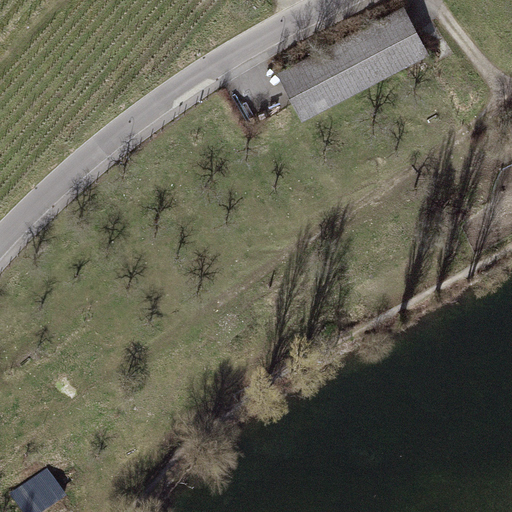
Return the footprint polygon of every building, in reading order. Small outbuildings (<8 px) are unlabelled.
[(278,70),(303,118),(432,51),(407,3),(278,70)] [(357,245),(374,266),(402,243),(386,223),(357,245)] [(239,326),(229,311),(216,320),(225,335),(239,326)] [(25,437),(99,398),(82,368),(9,407),(25,437)] [(48,469),(12,493),(23,511),(44,511),(67,498),(48,469)]
